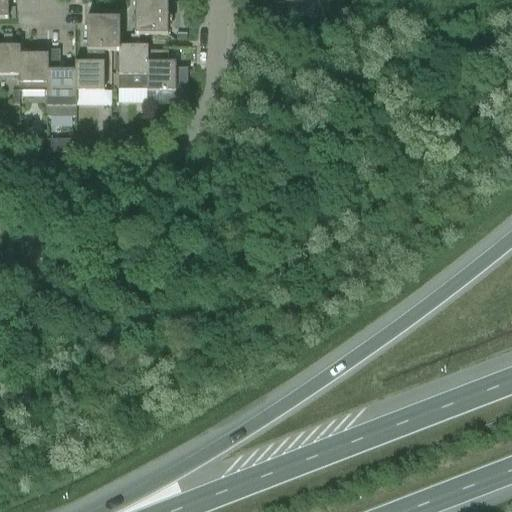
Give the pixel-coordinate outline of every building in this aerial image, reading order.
[(307,4),(306,0),(271,0),(272,6),(283,6),(283,19),(313,19),(313,4),(307,4)] [(167,37),(167,4),(134,4),(134,37),(139,37),(167,37)] [(118,53),(118,48),(119,48),(119,20),(86,20),(86,53),(103,53),(118,53)] [(19,77),(19,56),(19,48),(11,48),(11,37),(2,37),(2,48),(0,47),(0,77),(18,77),(19,77)] [(147,63),(147,48),(139,48),(139,37),(134,37),(129,37),(130,48),(119,48),(118,48),(118,53),(118,93),(146,93),(146,77),(146,63),(147,63)] [(47,68),(47,52),(34,52),(34,56),(19,56),(19,77),(18,77),(18,93),(46,93),(47,93),(47,68)] [(75,72),(74,72),(59,72),(59,68),(59,52),(47,52),(47,68),(47,93),(46,93),(46,109),(46,119),(75,119),(75,109),(75,93),(75,72)] [(103,93),(103,53),(86,53),(86,64),(74,64),(74,72),(75,72),(75,93),(103,93)] [(146,77),(146,93),(158,93),(165,105),(187,105),(187,70),(175,70),(175,64),(167,64),(167,53),(158,53),(147,53),(147,63),(146,63),(146,77)] [(118,153),(138,153),(138,132),(118,133),(118,153)] [(37,150),(46,148),(46,147),(43,138),(34,141),(37,150)] [(46,142),(46,147),(46,148),(46,155),(75,155),(75,142),(46,142)] [(99,142),(75,142),(75,155),(99,155),(99,142)] [(25,273),(46,273),(46,250),(51,250),(50,241),(27,233),(28,249),(25,249),(25,273)]
